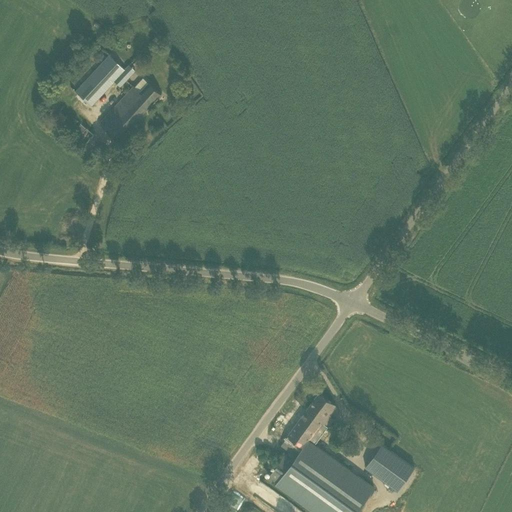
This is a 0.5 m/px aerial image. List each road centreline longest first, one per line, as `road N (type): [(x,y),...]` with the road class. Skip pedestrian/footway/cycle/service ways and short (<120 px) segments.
road 1 (unclassified): [(355,304),(279,280),(0,253)]
road 2 (unclassified): [(355,304),(511,84)]
road 3 (unclassified): [(201,511),(355,304)]
road 4 (unclassified): [(511,379),(355,304)]
